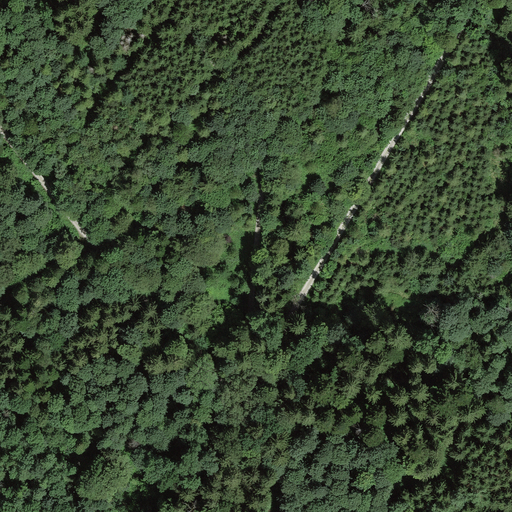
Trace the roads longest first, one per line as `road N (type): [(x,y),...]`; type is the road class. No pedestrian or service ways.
road 1 (track): [(239,383),(265,362),(474,0)]
road 2 (track): [(157,0),(220,67),(259,139),(260,213),(239,383)]
road 3 (track): [(90,243),(220,379),(239,383)]
road 4 (track): [(0,128),(90,243)]
road 5 (track): [(239,383),(237,511)]
